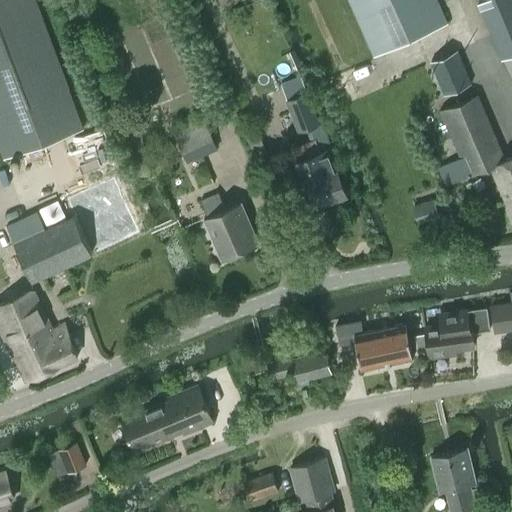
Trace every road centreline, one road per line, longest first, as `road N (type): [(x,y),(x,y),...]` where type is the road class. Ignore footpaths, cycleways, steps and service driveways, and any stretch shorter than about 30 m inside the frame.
road 1 (unclassified): [(0,411),(266,300),(371,273),(511,252)]
road 2 (residential): [(64,511),(316,414),(511,378)]
